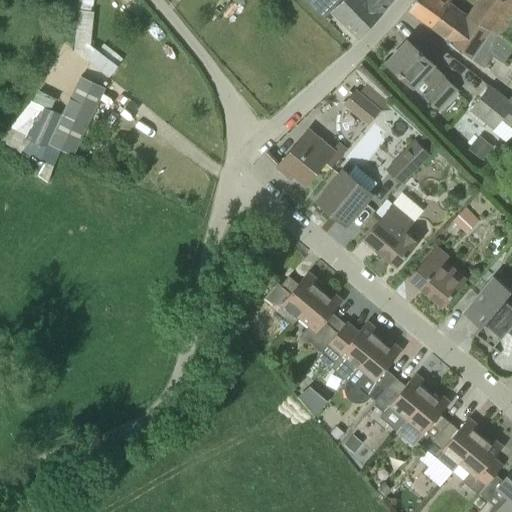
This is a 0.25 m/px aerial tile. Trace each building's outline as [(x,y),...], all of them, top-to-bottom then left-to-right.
[(80,0),(75,60),(119,64),(120,49),(91,46),(95,0),(80,0)] [(304,0),(324,20),(333,11),(359,37),(380,15),(392,0),(366,0),(366,1),(364,0),(304,0)] [(432,27),(447,4),(441,0),(415,0),(408,10),(432,27)] [(511,0),(479,0),(469,15),(501,38),(511,21),(511,0)] [(466,18),(447,4),(432,27),(446,38),(455,26),(459,29),(466,18)] [(511,50),(511,45),(501,38),(469,15),(466,18),(459,29),(455,26),(446,38),(451,41),(449,43),(483,68),(492,55),(503,63),(511,50)] [(439,111),(458,90),(440,75),(441,73),(433,66),(433,65),(407,41),(386,63),(413,87),(421,78),(433,88),(424,98),(439,111)] [(80,72),(65,110),(26,94),(7,142),(45,158),(40,171),(49,175),(61,145),(78,152),(106,83),(80,72)] [(368,125),(380,111),(387,103),(365,85),(359,93),(356,91),(344,105),(368,125)] [(511,126),(511,102),(509,100),(508,101),(489,86),(470,111),(494,130),(503,119),(511,126)] [(315,145),(305,136),(303,135),(276,167),(291,179),(293,176),(305,186),(329,157),(328,156),(333,149),(320,139),(315,145)] [(437,147),(425,136),(419,142),(416,139),(386,170),(402,185),(432,155),(430,154),(437,147)] [(318,202),(345,225),(371,194),(343,171),(318,202)] [(405,232),(413,222),(393,205),(363,240),(396,267),(417,242),(405,232)] [(455,219),(468,231),(480,219),(467,207),(455,219)] [(435,248),(409,278),(443,307),(465,281),(443,263),(447,258),(435,248)] [(299,318),(321,291),(313,284),(316,279),(308,272),(298,284),(289,276),(281,286),(277,282),(267,294),(280,305),(282,303),(299,318)] [(511,292),(494,277),(463,314),(480,327),(475,333),(493,348),(507,331),(511,335),(511,292)] [(301,335),(321,352),(337,333),(345,324),(332,313),(343,301),(334,294),(330,299),(321,291),(299,318),(309,326),(301,335)] [(350,377),(358,367),(381,340),(372,333),(375,328),(367,321),(357,334),(345,324),(337,333),(321,352),(315,359),(325,367),(330,361),(350,377)] [(376,403),(388,388),(396,378),(386,370),(402,350),(393,343),(390,348),(381,340),(358,367),(365,373),(355,385),(376,403)] [(399,429),(428,393),(429,393),(420,385),(424,381),(415,374),(405,386),(396,378),(388,388),(376,403),(374,404),(383,412),(381,414),(399,429)] [(315,382),(300,393),(314,413),(330,401),(315,382)] [(429,393),(428,393),(399,429),(416,443),(417,441),(426,449),(449,422),(440,415),(450,403),(442,396),(438,400),(429,393)] [(453,471),(459,464),(482,437),(473,429),(477,425),(468,418),(458,430),(449,422),(426,449),(453,471)] [(491,444),(482,437),(459,464),(469,472),(463,479),(480,494),(496,474),(502,467),(493,459),(503,447),(495,440),(491,444)] [(511,511),(511,470),(498,487),(504,493),(493,505),(499,510),(497,511),(511,511)]
